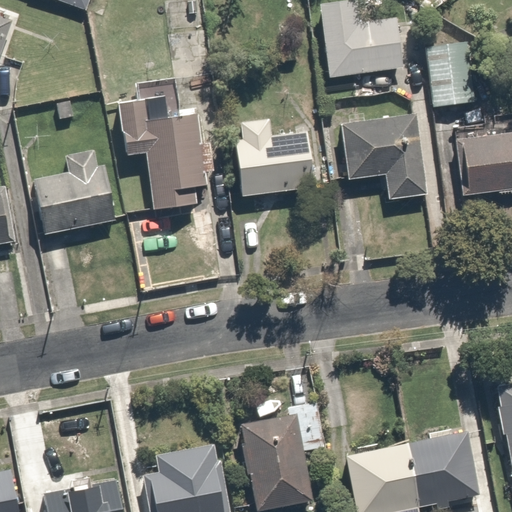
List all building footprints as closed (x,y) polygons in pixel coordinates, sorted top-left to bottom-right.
[(90,0),(37,0),(84,17),(90,0)] [(357,3),(322,6),(328,87),(407,82),(403,22),(358,26),(357,3)] [(0,64),(1,65),(14,26),(0,21),(0,64)] [(468,40),(422,45),(430,114),(476,108),(468,40)] [(215,175),(206,119),(178,124),(173,94),(116,103),(126,165),(146,161),(155,215),(209,206),(204,176),(215,175)] [(424,118),(337,128),(344,187),(387,182),(389,201),(433,196),(424,118)] [(235,127),(237,146),(241,198),(318,192),(313,135),(271,138),(270,124),(235,127)] [(511,135),(454,144),(463,203),(511,195),(511,135)] [(68,177),(31,182),(39,234),(120,222),(111,166),(97,168),(95,155),(66,159),(68,177)] [(0,243),(16,241),(5,185),(0,185),(0,243)] [(511,381),(491,386),(511,493),(511,381)] [(305,410),(240,422),(256,511),(257,511),(321,500),(305,410)] [(341,459),(353,511),(420,511),(419,508),(481,493),(466,429),(341,459)] [(146,475),(152,511),(234,511),(221,440),(169,450),(173,469),(146,475)] [(25,511),(17,470),(0,473),(0,511),(25,511)] [(99,511),(92,473),(64,478),(68,497),(48,501),(50,511),(99,511)]
